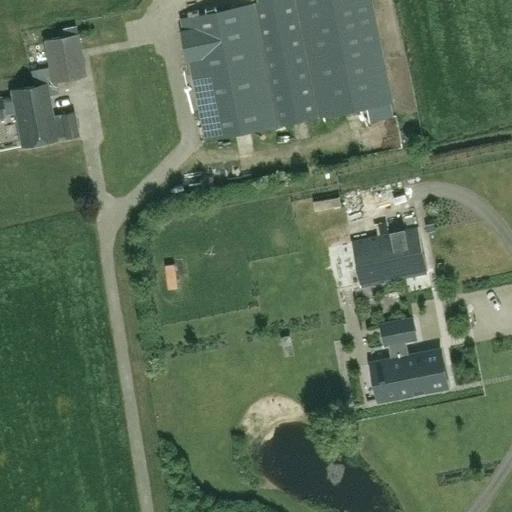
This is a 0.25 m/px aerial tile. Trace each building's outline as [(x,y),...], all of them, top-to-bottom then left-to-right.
[(139,0),(105,0),(106,15),(140,13),(139,0)] [(393,101),(372,0),(271,0),(182,19),(184,31),(183,31),(189,61),(191,61),(207,140),(393,101)] [(29,70),(32,86),(11,90),(22,147),(57,141),(57,138),(65,137),(65,139),(79,137),(74,111),(53,116),(47,83),(85,76),(77,34),(43,40),(48,66),(29,70)] [(419,227),(352,241),(361,287),(428,273),(419,227)] [(426,390),(448,386),(441,350),(410,356),(406,340),(417,338),(413,318),(381,324),(385,344),(389,344),(392,360),(389,360),(392,377),(387,378),(386,377),(381,378),(382,383),(384,383),(387,397),(387,398),(413,393),(412,388),(425,385),(426,390)]
